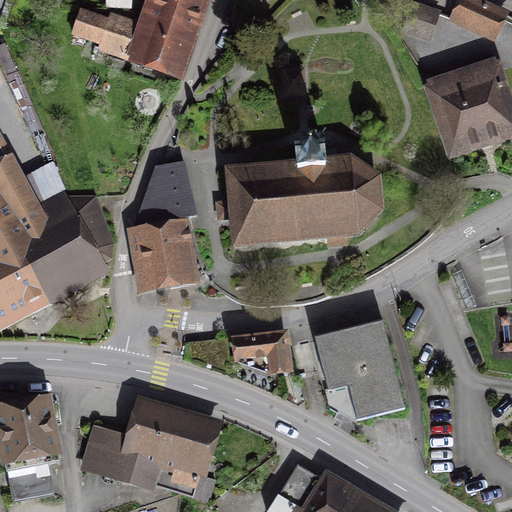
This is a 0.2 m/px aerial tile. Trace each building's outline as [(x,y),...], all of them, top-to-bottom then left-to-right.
[(101,47),(138,60),(179,74),(204,0),(150,0),(143,22),(139,29),(111,19),(110,22),(82,12),(74,35),(102,45),(101,47)] [(132,0),(106,0),(106,7),(132,9),(132,0)] [(465,0),(456,20),(491,36),(502,11),(479,0),(465,0)] [(405,31),(430,39),(439,14),(414,5),(405,31)] [(426,79),(451,155),(511,135),(511,113),(496,64),(452,78),(450,71),(426,79)] [(302,71),(284,72),(285,93),(303,93),(302,71)] [(235,246),(359,234),(381,212),(378,181),(352,163),(325,166),(323,142),(295,145),(297,169),(229,175),(235,246)] [(0,144),(0,319),(111,259),(113,245),(95,197),(67,197),(65,193),(35,209),(0,144)] [(144,205),(140,226),(148,224),(150,235),(137,237),(145,284),(188,276),(180,231),(190,229),(187,218),(195,216),(183,164),(157,169),(147,206),(144,205)] [(383,325),(317,341),(330,392),(351,387),(359,420),(404,409),(383,325)] [(271,373),(289,372),(285,336),(236,342),(238,360),(271,373)] [(189,344),(190,358),(231,369),(227,339),(189,344)] [(59,462),(47,402),(0,411),(0,444),(3,444),(15,502),(53,495),(47,464),(59,462)] [(200,476),(214,428),(142,407),(133,437),(97,426),(85,470),(151,490),(152,485),(208,502),(215,480),(200,476)] [(341,511),(351,497),(324,480),(323,482),(298,466),(270,511),(341,511)] [(376,511),(351,497),(341,511),(376,511)]
